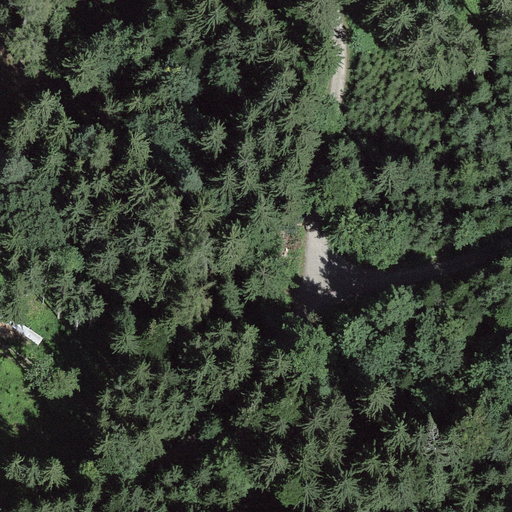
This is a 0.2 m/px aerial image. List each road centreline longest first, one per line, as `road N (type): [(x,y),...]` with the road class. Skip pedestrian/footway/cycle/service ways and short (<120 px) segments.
road 1 (track): [(511,238),(329,289),(199,430),(0,507)]
road 2 (track): [(331,0),(342,69),(318,246),(329,289)]
road 3 (track): [(0,350),(46,368),(155,451)]
